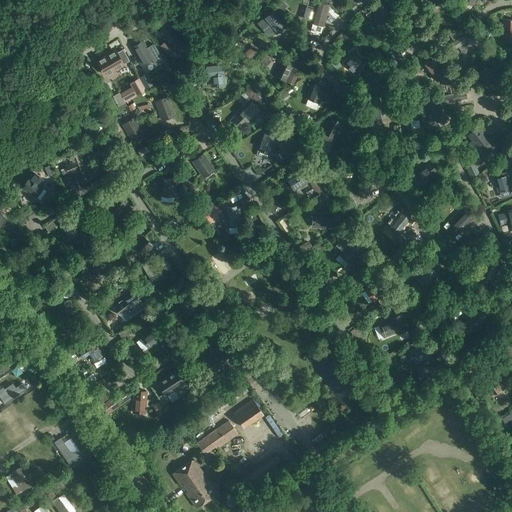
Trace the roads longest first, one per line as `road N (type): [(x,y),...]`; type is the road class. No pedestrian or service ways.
road 1 (residential): [(222,323),(149,371),(126,368),(36,228),(37,220),(118,173)]
road 2 (residential): [(451,142),(388,153),(386,171),(454,263),(492,236),(460,167)]
road 3 (residential): [(399,414),(333,459),(317,458),(222,323)]
road 4 (residential): [(118,173),(50,73),(159,19)]
road 5 (residential): [(362,0),(319,44),(330,85),(370,87),(434,33)]
road 6 (residential): [(127,184),(211,131),(280,234)]
road 7 (residential): [(280,234),(399,414)]
road 8 (residential): [(204,296),(127,184)]
road 9 (residential): [(156,511),(82,404)]
road 10 (residential): [(82,404),(8,299)]
